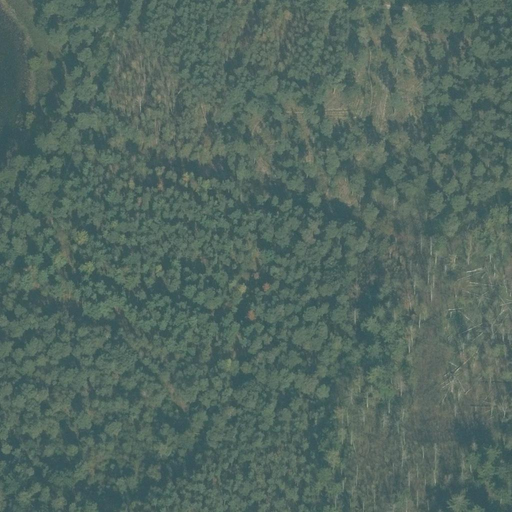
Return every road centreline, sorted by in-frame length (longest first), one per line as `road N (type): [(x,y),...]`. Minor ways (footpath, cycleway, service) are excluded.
road 1 (track): [(0,304),(50,234),(127,0)]
road 2 (track): [(372,7),(511,19)]
